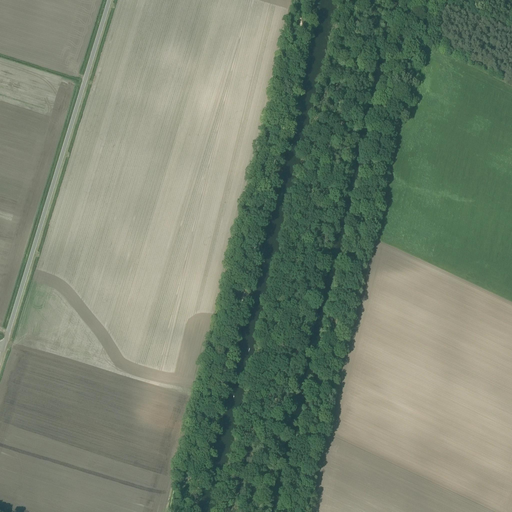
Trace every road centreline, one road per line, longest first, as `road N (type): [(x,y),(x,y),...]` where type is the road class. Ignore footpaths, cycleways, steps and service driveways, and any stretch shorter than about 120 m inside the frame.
road 1 (track): [(326,425),(389,165),(395,91),(429,0)]
road 2 (unclassified): [(2,347),(108,0)]
